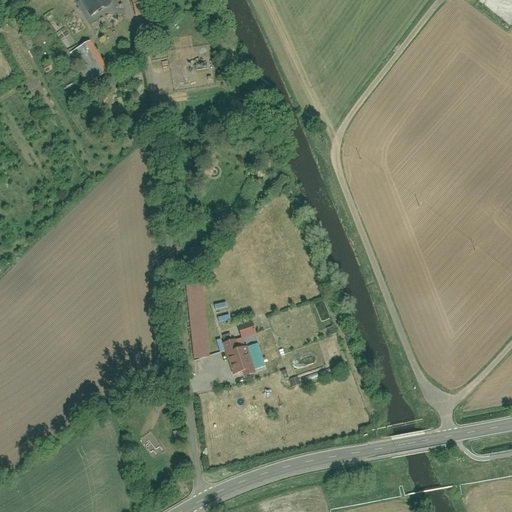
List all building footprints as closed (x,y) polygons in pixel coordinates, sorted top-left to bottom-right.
[(79,0),(90,19),(110,7),(105,0),(79,0)] [(150,0),(134,0),(138,16),(153,13),(150,0)] [(162,28),(161,19),(151,19),(152,28),(162,28)] [(110,71),(94,42),(73,53),(90,82),(110,71)] [(186,289),(194,360),(209,358),(202,288),(186,289)] [(254,322),(240,327),(245,339),(259,334),(254,322)] [(255,377),(242,339),(222,346),(234,379),(243,375),(244,380),(255,377)] [(294,387),(302,383),(299,377),(291,380),(294,387)] [(142,440),(156,458),(164,451),(150,433),(142,440)]
